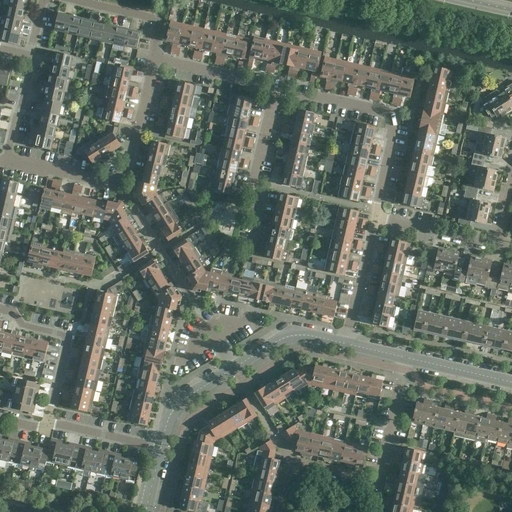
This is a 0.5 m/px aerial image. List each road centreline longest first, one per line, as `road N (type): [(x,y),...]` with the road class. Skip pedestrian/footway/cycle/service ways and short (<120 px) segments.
road 1 (residential): [(375,216),(395,114),(273,92)]
road 2 (residential): [(232,368),(115,177)]
road 3 (residential): [(249,249),(260,198),(253,182),(273,92)]
road 4 (residential): [(47,421),(67,341),(0,309)]
road 5 (residential): [(345,343),(375,216)]
road 6 (residential): [(115,177),(125,170),(140,121),(151,58)]
road 7 (residential): [(273,92),(151,58)]
road 8 (residential): [(378,480),(405,357)]
road 9 (residential): [(151,58),(159,19),(76,0)]
road 10 (residential): [(495,244),(375,216)]
road 11 (unclassified): [(232,368),(287,336),(345,343)]
